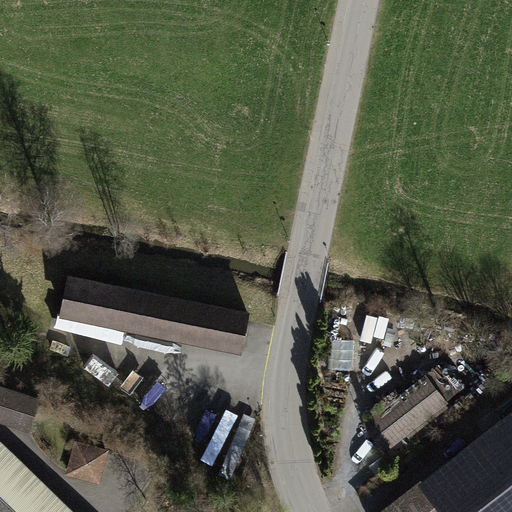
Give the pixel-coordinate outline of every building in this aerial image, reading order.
[(239,353),(248,312),(65,273),(56,315),(239,353)] [(461,398),(436,367),(363,425),(388,456),(461,398)] [(41,399),(0,385),(0,422),(30,432),(41,399)] [(511,511),(511,405),(380,511),(511,511)] [(108,450),(75,442),(67,475),(100,483),(108,450)] [(0,511),(69,511),(0,445),(0,511)]
